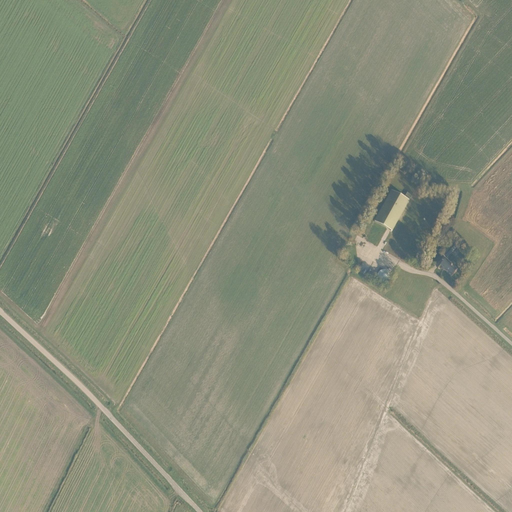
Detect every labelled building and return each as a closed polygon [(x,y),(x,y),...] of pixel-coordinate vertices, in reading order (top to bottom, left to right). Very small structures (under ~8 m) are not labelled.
[(375,221),(375,222),(387,229),(392,232),(407,205),(409,201),(391,191),(375,221)] [(403,240),(411,224),(408,223),(405,227),(402,232),(402,231),(399,238),(403,240)] [(444,255),(447,258),(457,248),(453,245),(444,255)] [(457,270),(446,259),(440,265),(452,276),(457,270)] [(385,270),(384,270),(383,270),(382,270),(382,271),(381,271),(380,271),(380,272),(379,272),(379,273),(378,273),(378,274),(378,275),(377,275),(377,276),(377,277),(377,278),(377,279),(378,280),(378,281),(379,282),(380,283),(381,283),(381,284),(382,284),(383,284),(384,284),(385,284),(386,284),(387,284),(388,283),(389,283),(389,282),(390,282),(390,281),(391,280),(391,279),(391,278),(391,277),(391,276),(391,275),(391,274),(390,274),(390,273),(389,272),(388,271),(387,271),(386,270),(385,270)]
